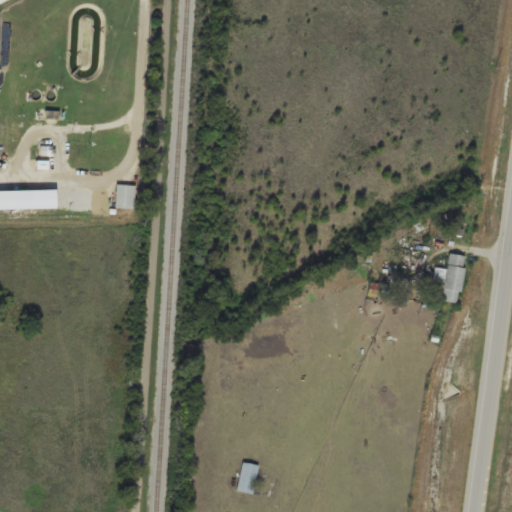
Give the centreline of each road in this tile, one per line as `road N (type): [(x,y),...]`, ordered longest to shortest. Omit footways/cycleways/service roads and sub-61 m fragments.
road 1 (residential): [(167,0),(137,511)]
road 2 (tertiary): [(511,207),(472,511)]
